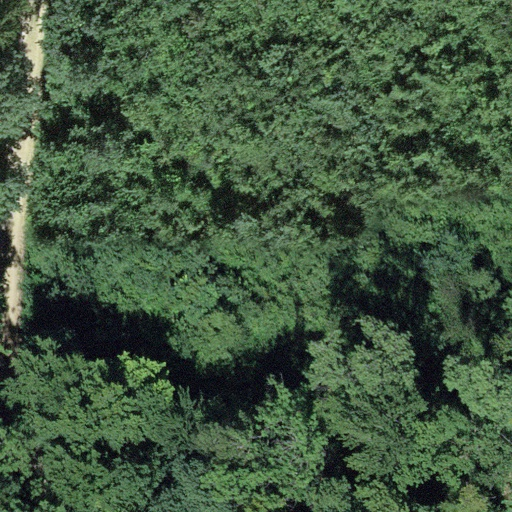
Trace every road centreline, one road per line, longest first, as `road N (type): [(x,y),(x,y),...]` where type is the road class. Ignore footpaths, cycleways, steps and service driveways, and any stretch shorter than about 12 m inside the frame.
road 1 (track): [(0,226),(31,0)]
road 2 (track): [(46,511),(26,486),(0,398)]
